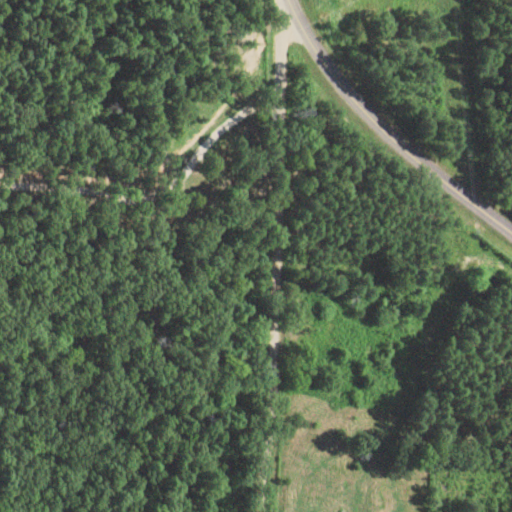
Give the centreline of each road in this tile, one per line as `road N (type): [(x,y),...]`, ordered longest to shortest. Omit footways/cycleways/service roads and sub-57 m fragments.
road 1 (residential): [(264,511),(277,402),(282,68),(315,44)]
road 2 (tertiary): [(511,200),(315,44)]
